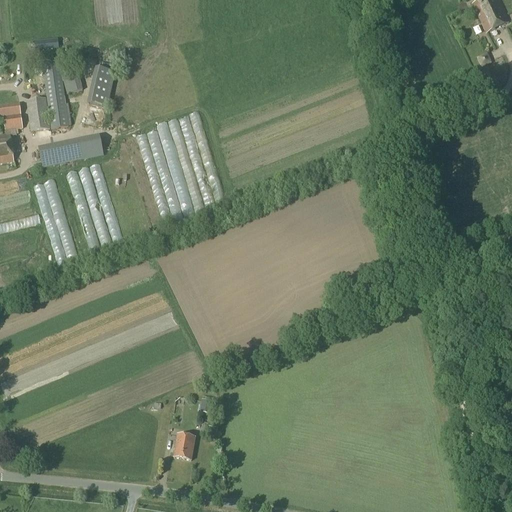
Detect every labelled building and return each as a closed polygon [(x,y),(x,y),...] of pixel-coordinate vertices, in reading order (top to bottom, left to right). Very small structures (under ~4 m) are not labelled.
[(481,0),(471,5),(485,34),(508,23),(496,0),(481,0)] [(56,42),(34,44),(35,52),(57,50),(56,43),(56,42)] [(109,69),(111,60),(100,57),(91,101),(108,105),(115,71),(109,69)] [(77,72),(61,77),(59,62),(41,64),(46,99),(25,102),(30,133),(50,130),(68,128),(67,116),(71,115),(70,104),(65,105),(62,84),(66,95),(83,91),(77,72)] [(19,105),(0,107),(0,106),(0,119),(2,119),(4,136),(9,135),(9,137),(16,136),(15,131),(22,130),(19,105)] [(9,135),(4,136),(0,136),(0,164),(13,163),(9,137),(9,135)] [(56,153),(39,157),(40,164),(57,161),(56,153)] [(90,197),(96,195),(89,175),(83,177),(90,197)] [(201,401),(199,413),(210,416),(212,403),(201,401)] [(218,423),(208,422),(206,433),(217,435),(218,423)] [(194,439),(176,436),(172,459),(190,462),(194,439)]
